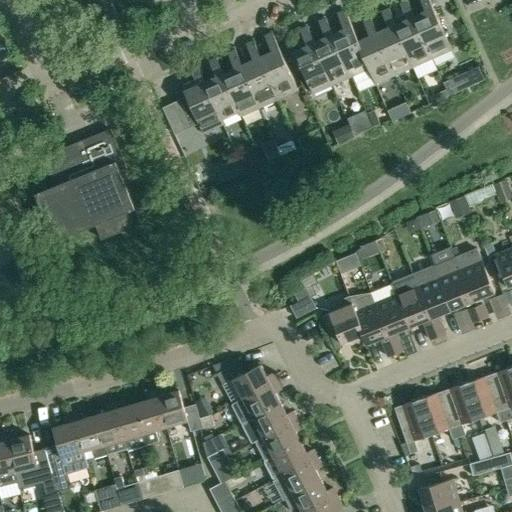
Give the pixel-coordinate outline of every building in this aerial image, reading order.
[(414,66),(433,57),(414,15),(407,0),(406,0),(400,3),(407,18),(396,23),(414,66)] [(420,0),(425,10),(414,15),(433,57),(452,49),(429,0),(420,0)] [(395,74),(414,66),(396,23),(389,8),(381,11),(388,27),(377,32),(395,74)] [(344,28),(333,33),(352,75),(369,68),(376,83),(377,83),(358,40),(344,9),(337,12),(344,28)] [(377,83),(395,74),(377,32),(370,16),(362,20),(370,35),(358,40),(377,83)] [(333,84),(352,75),(333,33),(326,17),(318,21),(325,36),(314,41),(333,84)] [(312,93),(333,84),(314,41),(307,26),(300,30),(306,45),(294,50),(312,93)] [(254,41),(253,42),(279,99),(298,90),(272,33),(265,36),(272,52),(261,57),(254,41)] [(279,99),(253,42),(246,45),(253,60),(242,65),(235,50),(234,50),(260,107),(279,99)] [(215,58),(241,116),(260,107),(234,50),(228,53),(235,69),(223,74),(216,58),(215,58)] [(240,116),(241,116),(215,58),(209,61),(216,77),(205,82),(198,66),(197,67),(223,124),(224,124),(222,119),(238,112),(240,116)] [(203,133),(223,124),(197,67),(190,70),(197,85),(184,91),(203,133)] [(141,223),(135,208),(122,175),(128,172),(111,129),(45,156),(57,185),(36,194),(55,241),(96,224),(102,239),(141,223)] [(511,285),(511,247),(495,255),(508,287),(511,285)] [(477,249),(456,257),(473,301),(495,292),(477,249)] [(434,266),(452,309),(473,301),(456,257),(434,266)] [(434,266),(413,274),(438,337),(446,334),(438,315),(452,309),(434,266)] [(413,274),(391,283),(409,327),(423,321),(431,340),(438,337),(413,274)] [(371,294),(387,335),(409,327),(391,283),(370,291),(371,294)] [(316,308),(305,288),(294,293),(298,301),(290,306),(297,318),(316,308)] [(352,302),(355,311),(362,335),(365,344),(387,335),(371,294),(352,302)] [(352,302),(337,307),(328,311),(341,343),(362,335),(355,311),(352,302)] [(483,304),(475,307),(481,320),(488,317),(483,304)] [(481,320),(475,307),(468,310),(473,323),(481,320)] [(398,338),(390,341),(396,354),(403,351),(398,338)] [(396,354),(390,341),(383,344),(388,357),(396,354)] [(217,373),(223,384),(233,404),(243,398),(277,381),(273,373),(267,376),(261,364),(245,372),(239,361),(237,363),(233,364),(231,358),(222,362),(225,369),(217,373)] [(511,366),(491,374),(507,420),(511,418),(511,413),(510,408),(511,406),(511,366)] [(467,382),(480,418),(497,412),(500,422),(507,420),(491,374),(467,382)] [(243,398),(254,417),(281,403),(275,392),(281,389),(277,381),(243,398)] [(443,391),(459,437),(466,434),(462,424),(480,418),(467,382),(443,391)] [(191,432),(194,431),(199,429),(203,428),(200,418),(196,404),(184,407),(179,390),(166,394),(164,388),(156,390),(167,426),(187,420),(191,432)] [(149,399),(137,403),(149,444),(159,441),(156,430),(167,426),(156,390),(147,393),(149,399)] [(443,391),(419,399),(432,434),(449,429),(452,439),(459,437),(443,391)] [(415,440),(432,434),(419,399),(394,407),(410,453),(418,451),(415,440)] [(149,444),(137,403),(125,406),(123,400),(115,402),(128,449),(129,450),(149,444)] [(108,455),(128,449),(115,402),(105,405),(107,412),(96,415),(108,455)] [(287,414),(281,403),(254,417),(264,436),(297,419),(293,411),(289,413),(287,414)] [(96,458),(108,455),(96,415),(83,419),(81,412),(73,415),(84,451),(93,448),(96,458)] [(63,464),(51,467),(58,491),(70,488),(66,474),(88,467),(83,451),(84,451),(73,415),(64,417),(66,424),(53,428),(62,457),(61,457),(63,464)] [(203,428),(214,425),(211,415),(200,418),(203,428)] [(256,441),(265,460),(301,441),(295,430),(301,427),(297,419),(264,436),(256,441)] [(46,494),(58,491),(51,467),(39,470),(38,464),(37,464),(30,435),(17,438),(15,431),(6,434),(19,482),(29,480),(31,486),(42,483),(46,494)] [(0,487),(19,482),(6,434),(0,435),(0,487)] [(499,440),(488,443),(493,456),(503,453),(499,440)] [(301,441),(265,460),(276,479),(284,475),(317,457),(313,449),(307,452),(301,441)] [(211,464),(227,456),(223,448),(207,457),(211,464)] [(489,458),(493,470),(511,464),(511,461),(509,452),(489,458)] [(227,456),(211,464),(215,471),(231,463),(227,456)] [(284,475),(287,482),(280,486),(286,498),(321,480),(315,468),(321,465),(317,457),(284,475)] [(493,470),(489,458),(469,463),(473,475),(493,470)] [(166,474),(159,476),(163,493),(171,491),(166,474)] [(116,484),(122,505),(130,503),(125,486),(122,476),(114,479),(116,484)] [(163,493),(159,476),(151,478),(156,495),(163,493)] [(425,510),(459,500),(452,478),(419,488),(425,510)] [(299,505),(303,511),(330,511),(342,506),(333,487),(327,491),(321,480),(286,498),(292,508),(299,505)] [(95,490),(102,511),(122,505),(116,484),(95,490)] [(216,501),(220,508),(236,500),(232,493),(216,501)] [(229,511),(239,507),(236,500),(220,508),(221,511),(229,511)] [(425,510),(426,511),(474,511),(474,510),(467,511),(462,511),(459,500),(425,510)]
